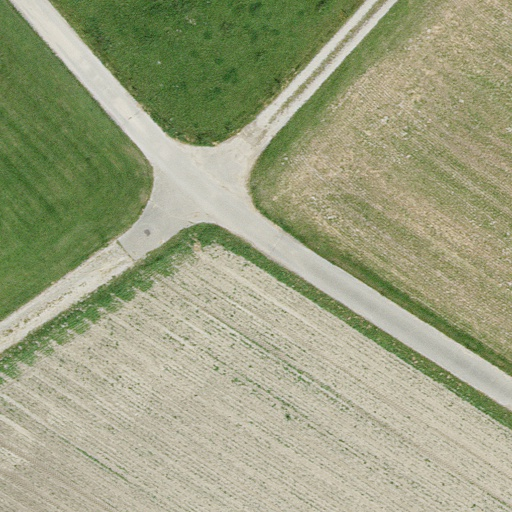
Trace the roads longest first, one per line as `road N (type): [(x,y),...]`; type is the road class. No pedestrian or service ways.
road 1 (track): [(18,0),(194,200),(511,403)]
road 2 (track): [(377,0),(194,200)]
road 3 (track): [(0,337),(194,200)]
